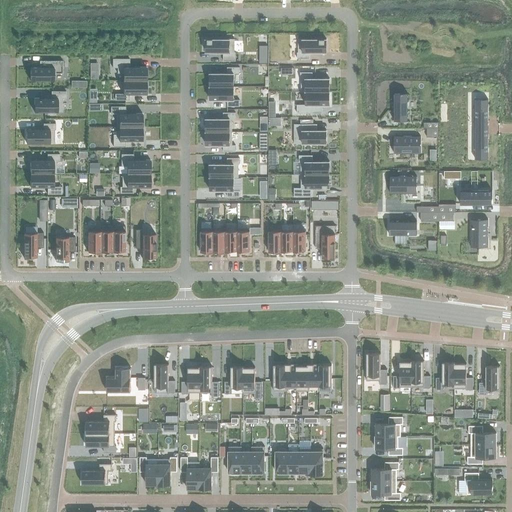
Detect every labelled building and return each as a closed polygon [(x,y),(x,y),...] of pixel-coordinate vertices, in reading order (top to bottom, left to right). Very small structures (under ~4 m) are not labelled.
[(206,39),(206,53),(223,53),(223,61),(235,61),(235,52),(234,52),(234,39),(207,39),(206,39)] [(297,52),(297,59),(309,59),(309,53),(326,53),(326,39),(298,39),(298,52),(297,52)] [(112,59),(112,68),(117,68),(117,73),(123,73),(123,81),(146,81),(146,67),(129,67),(129,59),(112,59)] [(30,67),(30,81),(53,81),(53,73),(62,73),(62,60),(42,61),(42,67),(30,67)] [(210,73),(210,87),(236,87),(236,73),(239,73),(239,67),(227,67),(227,73),(210,73)] [(312,72),(300,72),(300,79),(301,79),(301,92),(306,92),(329,92),(329,78),(312,78),(312,72)] [(115,94),(115,100),(129,100),(129,94),(146,94),(146,81),(123,81),(123,94),(115,94)] [(210,87),(210,100),(227,100),(227,106),(239,106),(239,100),(236,100),(236,87),(210,87)] [(34,98),(34,112),(62,112),(62,99),(66,99),(66,98),(65,98),(65,92),(66,92),(66,91),(51,91),(51,98),(34,98)] [(312,105),(329,105),(329,92),(306,92),(306,105),(297,105),(297,113),(312,113),(312,105)] [(394,93),(394,121),(407,121),(407,93),(394,93)] [(475,159),(488,159),(488,99),(475,99),(475,159)] [(110,106),(111,114),(116,114),(116,127),(119,127),(142,127),(142,113),(125,113),(125,106),(110,106)] [(206,118),(206,132),(232,132),(232,119),(235,119),(235,112),(223,112),(223,118),(206,118)] [(26,130),(26,143),(54,143),(54,130),(55,130),(54,130),(54,124),(55,124),(43,124),(43,130),(26,130)] [(294,144),(326,144),(326,130),(314,130),(314,124),(313,124),(300,124),(294,124),(294,144)] [(113,134),(113,147),(125,147),(125,141),(142,141),(142,127),(119,127),(119,134),(113,134)] [(206,132),(206,146),(223,146),(223,152),(235,152),(235,145),(232,145),(232,132),(206,132)] [(394,136),(394,147),(400,147),(400,153),(420,153),(420,136),(394,136)] [(30,160),(30,174),(53,174),(56,174),(56,161),(59,161),(59,160),(58,160),(58,155),(59,155),(59,154),(47,154),(47,160),(30,160)] [(121,160),(121,166),(126,166),(126,174),(150,174),(150,160),(133,160),(133,154),(121,154),(121,155),(122,155),(122,160),(121,160)] [(301,162),(301,175),(329,175),(329,161),(312,161),(312,155),(299,155),(299,162),(301,162)] [(210,164),(210,177),(233,177),(238,177),(238,164),(239,164),(239,158),(227,158),(227,164),(210,164)] [(30,174),(30,187),(47,187),(47,194),(62,194),(61,194),(61,187),(62,187),(53,187),(53,174),(30,174)] [(119,193),(133,193),(133,187),(150,187),(150,174),(126,174),(122,174),(122,187),(119,187),(120,187),(120,193),(119,193)] [(329,188),(329,175),(301,175),(301,188),(294,188),(294,197),(312,197),(312,188),(329,188)] [(390,176),(390,193),(416,193),(416,176),(390,176)] [(210,177),(210,191),(227,191),(227,197),(239,197),(239,191),(233,191),(233,177),(210,177)] [(460,204),(492,204),(492,191),(460,191),(460,204)] [(61,199),(61,207),(77,207),(77,199),(61,199)] [(178,209),(166,209),(167,243),(180,242),(178,209)] [(438,212),(438,221),(448,221),(448,212),(438,212)] [(488,247),(488,219),(470,219),(470,241),(477,241),(477,247),(488,247)] [(416,221),(389,221),(389,235),(416,235),(416,221)] [(87,228),(87,252),(95,252),(95,253),(100,253),(100,252),(100,226),(99,226),(99,228),(87,228)] [(100,226),(100,252),(105,252),(105,251),(112,251),(112,226),(100,226)] [(112,251),(112,252),(117,252),(117,251),(125,251),(125,226),(112,226),(112,251)] [(268,226),(268,252),(276,252),(276,253),(281,253),(281,252),(281,226),(268,226)] [(281,226),(281,252),(282,252),(286,252),(286,251),(293,251),(293,231),(282,231),(282,226),(281,226)] [(315,245),(322,245),(322,258),(331,258),(331,259),(335,259),(335,234),(324,234),(324,226),(315,226),(315,245)] [(200,228),(200,252),(208,252),(208,253),(213,253),(213,252),(213,228),(200,228)] [(213,228),(213,252),(220,252),(220,253),(225,253),(225,252),(225,228),(213,228)] [(225,228),(225,252),(230,252),(230,251),(237,251),(237,228),(236,228),(236,231),(226,231),(226,228),(225,228)] [(237,251),(237,252),(242,252),(242,251),(250,251),(250,228),(237,228),(237,251)] [(135,245),(142,245),(142,257),(142,259),(146,259),(146,258),(155,258),(155,234),(142,234),(142,230),(135,230),(135,245)] [(293,251),(293,252),(298,252),(298,251),(306,251),(306,231),(293,231),(293,251)] [(36,257),(36,244),(43,244),(43,233),(23,233),(23,258),(28,258),(28,257),(36,257)] [(68,261),(68,248),(75,248),(75,237),(55,237),(55,258),(55,261),(64,261),(68,261)] [(366,353),(366,381),(379,381),(379,384),(387,384),(387,370),(381,370),(380,369),(380,353),(366,353)] [(393,376),(393,388),(400,388),(400,387),(412,387),(412,382),(412,361),(411,361),(411,362),(399,362),(399,376),(393,376)] [(412,382),(412,387),(423,387),(423,388),(430,388),(430,376),(424,376),(424,361),(412,361),(412,382)] [(435,378),(435,390),(443,390),(443,386),(453,386),(453,389),(454,389),(454,384),(454,363),(442,363),(442,378),(435,378)] [(454,384),(454,389),(465,389),(465,390),(473,390),(473,378),(466,378),(466,364),(455,364),(455,363),(454,363),(454,384)] [(273,365),(273,391),(285,391),(285,364),(285,365),(273,365)] [(285,364),(285,391),(286,391),(286,389),(296,389),(296,391),(297,391),(297,386),(297,364),(285,364)] [(297,386),(297,391),(308,391),(308,364),(307,364),(307,366),(297,366),(297,364),(297,386)] [(308,364),(308,391),(309,391),(309,386),(319,386),(319,391),(319,386),(319,364),(308,364)] [(319,386),(319,391),(331,391),(331,365),(320,365),(320,364),(319,364),(319,386)] [(154,365),(154,387),(168,387),(168,393),(175,393),(175,381),(168,381),(168,365),(154,365)] [(479,383),(479,395),(486,395),(486,391),(499,391),(500,366),(485,366),(485,383),(479,383)] [(181,382),(181,394),(188,394),(188,393),(200,393),(200,367),(199,367),(199,368),(188,368),(188,382),(181,382)] [(200,367),(200,393),(211,393),(211,396),(218,396),(218,382),(212,382),(212,367),(200,367)] [(224,382),(224,394),(232,394),(232,388),(243,388),(243,367),(231,367),(231,382),(224,382)] [(243,367),(243,393),(254,393),(254,398),(261,398),(261,382),(255,382),(255,368),(244,368),(244,367),(243,367)] [(107,378),(107,392),(131,392),(131,368),(116,368),(116,378),(107,378)] [(86,421),(86,434),(115,434),(115,422),(116,422),(116,415),(103,415),(104,421),(86,421)] [(375,424),(375,436),(400,436),(400,425),(403,425),(403,417),(388,417),(388,424),(375,424)] [(186,425),(186,433),(198,433),(198,425),(186,425)] [(468,426),(468,434),(470,433),(470,445),(496,445),(496,433),(483,433),(483,426),(468,426)] [(86,434),(86,446),(104,446),(103,453),(116,453),(116,446),(115,446),(115,434),(86,434)] [(375,436),(375,449),(388,449),(388,455),(403,455),(403,448),(406,448),(406,437),(400,437),(400,436),(375,436)] [(467,457),(467,464),(483,464),(483,458),(487,458),(496,457),(496,445),(470,445),(470,457),(467,457)] [(237,473),(241,473),(241,451),(241,447),(228,447),(228,473),(231,473),(231,475),(237,475),(237,473)] [(252,451),(252,473),(264,473),(264,448),(264,447),(252,447),(252,451)] [(289,473),(289,451),(289,449),(276,449),(276,467),(276,473),(289,473)] [(305,475),(310,475),(310,449),(298,449),(298,451),(298,473),(305,473),(305,475)] [(310,449),(310,475),(323,475),(323,449),(310,449)] [(241,473),(252,473),(252,451),(241,451),(241,473)] [(298,451),(289,451),(289,473),(298,473),(298,451)] [(158,459),(147,459),(147,457),(140,457),(140,472),(146,472),(146,485),(158,485),(158,459)] [(158,459),(158,485),(171,485),(170,472),(177,472),(177,457),(170,457),(170,459),(158,459)] [(187,489),(199,489),(199,468),(187,468),(187,457),(180,457),(180,472),(187,472),(187,489)] [(211,468),(199,468),(199,489),(211,489),(211,472),(218,472),(218,457),(211,457),(211,468)] [(371,469),(371,481),(396,481),(396,470),(399,470),(399,462),(384,462),(384,469),(371,469)] [(82,470),(82,485),(105,485),(105,471),(112,471),(112,464),(99,464),(99,470),(82,470)] [(459,480),(459,492),(467,492),(467,494),(492,494),(492,480),(479,480),(479,473),(465,473),(465,480),(459,480)] [(371,481),(371,494),(384,494),(384,500),(400,500),(400,493),(396,493),(396,481),(371,481)]
